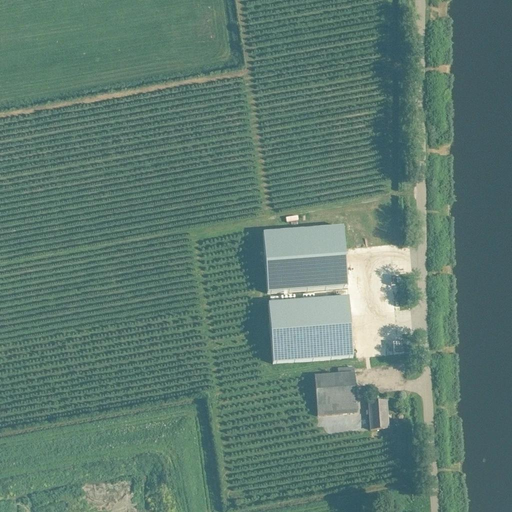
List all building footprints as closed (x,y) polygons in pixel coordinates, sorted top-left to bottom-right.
[(343,228),(262,234),(267,295),(347,289),(343,228)] [(251,235),(239,236),(241,260),(253,259),(251,235)] [(230,237),(218,238),(220,262),(232,261),(230,237)] [(253,269),(242,270),(243,294),(255,293),(253,269)] [(268,305),(272,365),(353,359),(348,299),(268,305)] [(256,303),(244,304),(246,328),(258,327),(256,303)] [(259,337),(247,338),(249,362),(261,361),(259,337)] [(357,414),(353,369),(337,370),(338,376),(314,378),(317,417),(357,414)] [(386,402),(368,403),(369,411),(365,412),(366,416),(369,416),(370,431),(388,430),(386,402)]
